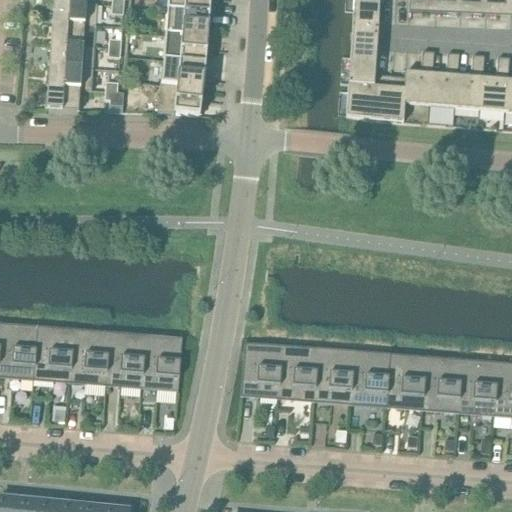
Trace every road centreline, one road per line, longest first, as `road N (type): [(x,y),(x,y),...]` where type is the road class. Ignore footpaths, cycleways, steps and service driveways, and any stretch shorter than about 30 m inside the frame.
road 1 (residential): [(511,483),(196,459)]
road 2 (residential): [(240,226),(511,263)]
road 3 (residential): [(250,141),(0,136)]
road 4 (unclassified): [(196,459),(240,226)]
road 5 (residential): [(288,141),(511,163)]
road 6 (residential): [(196,459),(0,443)]
road 7 (unclassified): [(250,141),(261,0)]
